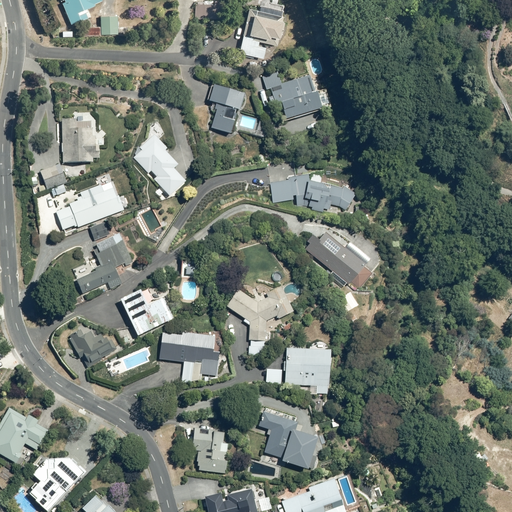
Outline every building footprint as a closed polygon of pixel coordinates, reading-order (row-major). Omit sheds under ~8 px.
[(102,0),(63,0),(65,2),(62,4),(71,25),(91,16),(87,7),(102,1),(102,0)] [(218,1),(195,2),(196,20),(219,19),(218,1)] [(258,9),(248,7),(239,53),(263,57),(265,45),(276,47),(278,37),(282,38),(285,20),(281,20),(284,8),(260,4),(258,9)] [(81,26),(81,35),(118,35),(118,17),(100,17),(100,26),(81,26)] [(276,71),(261,76),(271,106),(280,103),(286,120),(325,107),(312,71),(280,82),(276,71)] [(210,110),(215,112),(211,128),(233,134),(244,93),(214,84),(208,101),(212,103),(210,110)] [(74,116),(61,117),(63,163),(95,161),(94,158),(99,158),(97,112),(74,113),(74,116)] [(269,121),(244,114),(239,131),(264,138),(269,121)] [(142,150),(134,157),(148,173),(152,170),(157,176),(154,179),(170,197),(187,182),(174,168),(178,165),(166,150),(168,148),(160,139),(167,133),(162,127),(139,147),(142,150)] [(59,164),(40,171),(47,190),(55,187),(58,194),(66,191),(63,184),(67,182),(59,164)] [(307,174),(270,182),(273,203),(292,201),(291,195),(297,194),(298,206),(311,206),(311,209),(329,212),(331,203),(345,210),(354,197),(345,193),(345,189),(308,181),(307,174)] [(78,201),(55,212),(64,231),(77,225),(79,229),(123,209),(113,186),(103,191),(100,184),(81,193),(82,195),(76,198),(78,201)] [(105,222),(90,228),(94,239),(110,233),(105,222)] [(310,243),(305,248),(348,285),(371,258),(366,254),(374,245),(361,234),(348,249),(327,231),(319,239),(313,234),(308,241),(310,243)] [(93,272),(76,279),(82,293),(108,282),(110,288),(122,284),(115,267),(124,263),(126,267),(132,265),(119,234),(95,244),(97,248),(94,249),(100,266),(92,269),(93,272)] [(257,302),(237,288),(226,305),(250,322),(248,355),(265,356),(266,321),(276,316),(278,319),(295,310),(281,284),(265,293),(268,297),(257,302)] [(139,289),(119,299),(136,337),(174,319),(163,296),(146,304),(139,289)] [(359,304),(352,290),(338,298),(345,311),(359,304)] [(87,326),(69,338),(81,357),(83,355),(87,361),(89,360),(92,363),(119,346),(112,334),(105,339),(101,333),(94,337),(87,326)] [(214,335),(162,331),(159,360),(183,362),(181,383),(202,380),(202,373),(217,374),(219,351),(213,350),(214,335)] [(330,349),(286,347),(284,384),(310,385),(310,393),(328,394),(330,349)] [(282,369),(267,369),(267,383),(282,383),(282,369)] [(0,453),(15,463),(27,444),(37,451),(49,431),(35,423),(37,419),(29,415),(27,418),(10,408),(0,423),(0,453)] [(296,422),(264,411),(259,424),(271,428),(263,451),(281,458),(281,460),(307,469),(308,467),(313,468),(317,457),(310,454),(315,437),(293,430),(296,422)] [(223,430),(193,427),(190,450),(198,451),(196,469),(227,472),(229,444),(222,443),(223,430)] [(48,456),(31,473),(38,481),(28,492),(35,499),(34,500),(45,511),(47,511),(86,472),(62,450),(52,460),(48,456)] [(310,490),(281,501),(284,511),(300,511),(299,510),(302,509),(303,511),(345,511),(333,479),(309,488),(310,490)] [(220,492),(204,496),(207,511),(257,511),(251,485),(226,492),(228,500),(222,501),(220,492)] [(116,511),(108,504),(106,505),(95,494),(81,508),(84,511),(116,511)]
